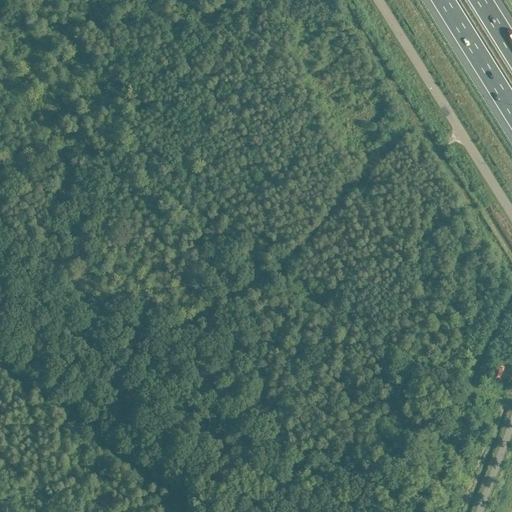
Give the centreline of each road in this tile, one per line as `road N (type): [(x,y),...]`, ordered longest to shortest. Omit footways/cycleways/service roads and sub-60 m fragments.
road 1 (unclassified): [(511,216),(377,0)]
road 2 (motorway): [(444,0),(511,108)]
